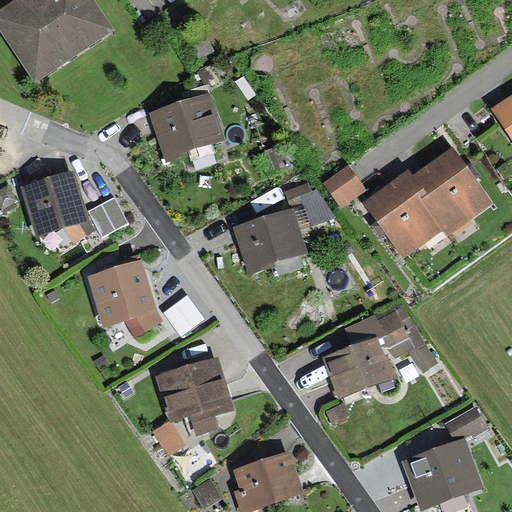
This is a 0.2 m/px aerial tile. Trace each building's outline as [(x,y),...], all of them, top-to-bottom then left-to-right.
[(0,27),(35,80),(114,28),(95,0),(15,0),(0,10),(0,27)] [(151,114),(167,163),(189,156),(191,162),(216,153),(212,143),(225,139),(210,94),(182,104),(151,114)] [(511,99),(492,112),(511,144),(511,99)] [(263,149),(276,174),(290,166),(277,141),(263,149)] [(487,202),(451,151),(407,182),(438,226),(443,232),(487,202)] [(321,182),(339,208),(366,190),(349,164),(321,182)] [(20,187),(36,238),(65,228),(75,245),(97,232),(89,221),(74,171),(20,187)] [(405,176),(365,203),(398,253),(438,226),(407,182),(405,176)] [(308,184),(285,192),(292,210),(300,230),(336,219),(317,190),(312,191),(308,184)] [(9,185),(0,190),(0,206),(2,210),(18,201),(9,185)] [(115,197),(88,211),(102,237),(129,223),(115,197)] [(300,230),(292,210),(233,227),(250,277),(270,269),(274,278),(304,267),(300,255),(308,252),(300,230)] [(156,310),(141,259),(118,266),(88,275),(104,327),(125,320),(135,338),(163,321),(156,310)] [(188,297),(165,313),(181,336),(204,319),(188,297)] [(409,352),(423,373),(437,363),(401,303),(347,329),(353,345),(377,337),(382,348),(388,348),(396,359),(409,352)] [(324,356),(339,399),(397,377),(389,354),(385,355),(382,348),(377,337),(353,345),(324,356)] [(157,376),(171,422),(190,416),(196,435),(219,428),(216,416),(233,410),(217,358),(157,376)] [(476,408),(444,424),(453,440),(484,424),(476,408)] [(169,456),(187,445),(172,421),(154,433),(169,456)] [(443,444),(404,464),(427,508),(479,481),(460,443),(447,450),(443,444)] [(242,511),(250,511),(304,494),(290,451),(264,460),(235,469),(242,491),(236,493),(242,511)] [(202,507),(218,495),(209,483),(193,495),(202,507)]
